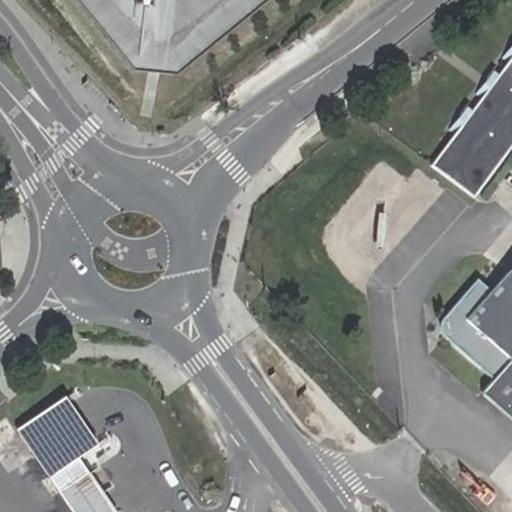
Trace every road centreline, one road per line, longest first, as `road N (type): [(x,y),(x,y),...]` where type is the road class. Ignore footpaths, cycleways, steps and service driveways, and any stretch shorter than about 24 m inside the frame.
road 1 (unknown): [(511,229),(425,286),(399,325),(402,365),(416,389),(485,456),(511,467)]
road 2 (secondary): [(158,317),(309,511)]
road 3 (secondary): [(316,478),(220,346),(194,291)]
road 4 (tertiary): [(330,66),(265,98),(161,185)]
road 5 (secondary): [(116,185),(0,24)]
road 6 (tertiary): [(196,212),(330,66)]
road 7 (secondary): [(0,127),(70,234)]
road 8 (unclassified): [(422,511),(383,469),(316,478)]
